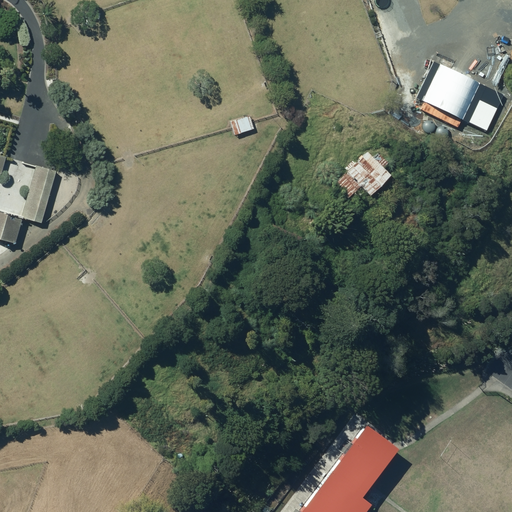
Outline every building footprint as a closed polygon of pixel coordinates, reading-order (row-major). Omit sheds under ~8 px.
[(247,116),(226,121),(229,135),(250,129),(247,116)] [(343,173),(331,182),(346,199),(359,187),(367,195),(387,177),(378,167),(383,164),(376,155),(370,159),(366,153),(354,163),(352,160),(340,169),(343,173)] [(39,219),(53,173),(26,165),(13,212),(39,219)] [(20,222),(0,216),(0,240),(14,244),(20,222)] [(305,237),(268,220),(262,234),(299,251),(305,237)] [(358,511),(401,456),(367,430),(304,511),(358,511)]
